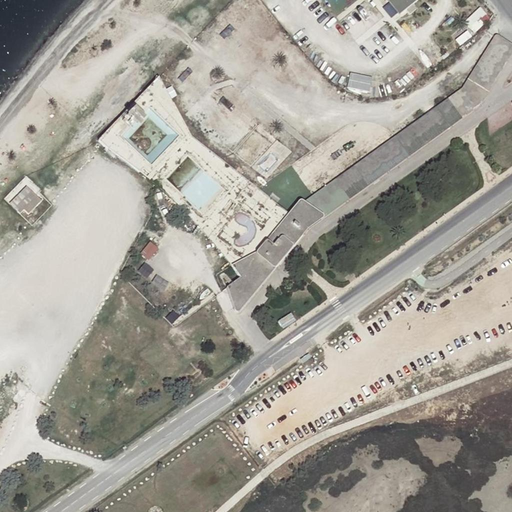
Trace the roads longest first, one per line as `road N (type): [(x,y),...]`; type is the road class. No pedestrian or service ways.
road 1 (tertiary): [(268,357),(61,511)]
road 2 (tertiary): [(511,186),(341,306)]
